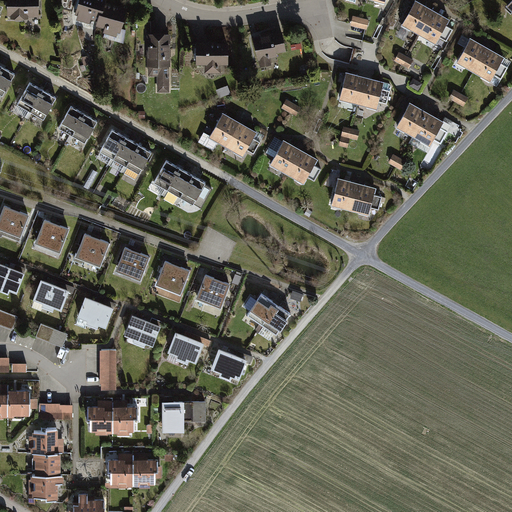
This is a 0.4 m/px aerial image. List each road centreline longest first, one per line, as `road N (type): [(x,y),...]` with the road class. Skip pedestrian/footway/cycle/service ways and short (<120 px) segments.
road 1 (residential): [(364,255),(0,49)]
road 2 (residential): [(364,255),(158,511)]
road 3 (residential): [(0,190),(213,258)]
road 4 (track): [(364,255),(511,99)]
road 5 (track): [(364,255),(511,339)]
road 6 (residential): [(157,0),(203,19),(315,8)]
